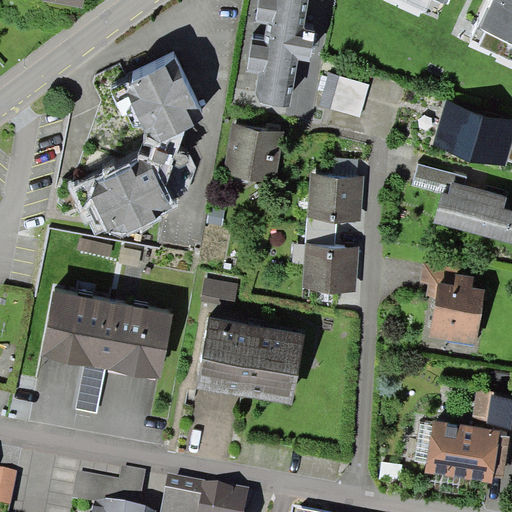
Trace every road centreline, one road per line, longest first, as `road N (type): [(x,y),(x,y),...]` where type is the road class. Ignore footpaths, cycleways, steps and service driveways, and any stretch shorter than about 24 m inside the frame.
road 1 (residential): [(353,490),(381,108)]
road 2 (residential): [(0,431),(353,490)]
road 3 (tertiary): [(0,108),(143,0)]
